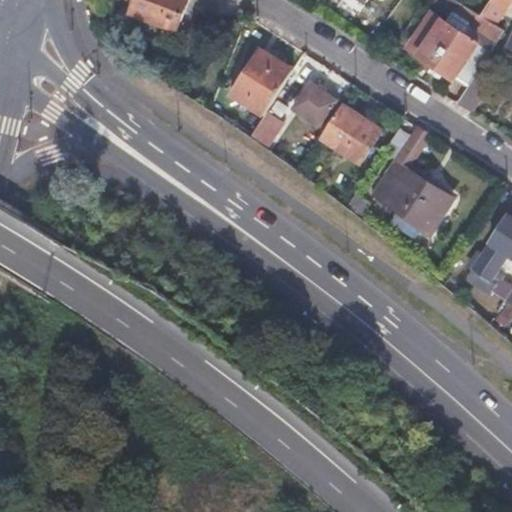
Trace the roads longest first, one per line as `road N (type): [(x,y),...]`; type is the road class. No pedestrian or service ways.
road 1 (motorway): [(358,511),(217,385),(0,245)]
road 2 (residential): [(511,163),(257,0)]
road 3 (tertiary): [(324,283),(122,123)]
road 4 (tertiary): [(324,283),(511,441)]
road 5 (tertiary): [(123,160),(324,283)]
road 6 (primary): [(122,123),(70,55),(44,0)]
road 7 (tertiary): [(12,78),(123,160)]
road 8 (tertiary): [(0,187),(42,154),(91,150),(123,160)]
road 9 (tertiary): [(122,123),(21,44)]
